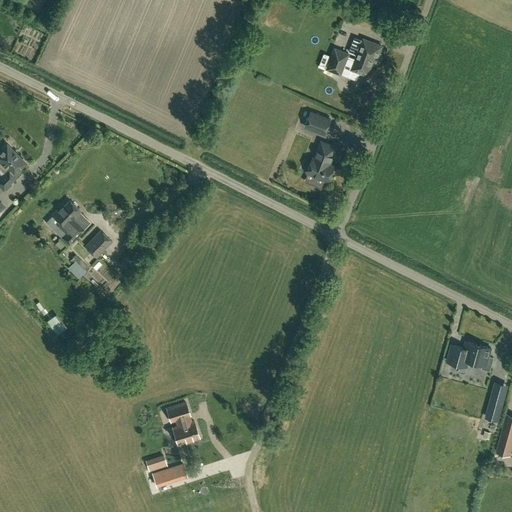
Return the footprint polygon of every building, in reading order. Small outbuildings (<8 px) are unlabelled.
[(378,54),(381,46),(363,39),(356,59),(348,56),(349,54),(335,48),(327,68),(341,74),(345,63),(353,66),(352,69),(360,72),(361,73),(364,75),(365,74),(367,75),(373,60),(376,61),(376,59),(377,59),(379,55),(378,54)] [(325,134),(331,119),(311,111),(305,126),(325,134)] [(333,173),(334,170),(334,168),(334,166),(329,164),(336,147),(321,141),(315,158),(313,157),(307,172),(329,181),(331,174),(333,173)] [(2,150),(0,151),(0,160),(3,164),(1,165),(1,169),(5,173),(0,178),(0,185),(4,189),(15,177),(15,175),(14,174),(25,163),(12,150),(12,148),(9,146),(4,146),(2,148),(2,150)] [(76,223),(74,225),(70,222),(81,211),(69,200),(64,206),(63,204),(53,215),(55,214),(61,220),(58,224),(67,233),(63,237),(70,244),(84,230),(76,223)] [(100,231),(87,244),(85,246),(96,256),(111,241),(100,231)] [(89,267),(78,257),(73,262),(67,268),(78,278),(89,267)] [(106,291),(120,275),(102,259),(88,276),(106,291)] [(467,366),(467,364),(476,366),(477,362),(483,364),(482,368),(490,370),(493,357),(489,356),(491,348),(466,341),(464,348),(452,344),(447,361),(467,366)] [(81,355),(86,361),(92,354),(88,348),(81,355)] [(497,420),(504,395),(507,385),(495,382),(486,416),(497,420)] [(186,402),(167,408),(171,421),(176,419),(178,426),(173,428),(175,434),(176,434),(178,442),(177,442),(178,443),(199,437),(194,421),(191,422),(189,415),(190,415),(186,402)] [(510,455),(511,446),(511,415),(507,414),(496,451),(510,455)] [(154,470),(151,459),(145,461),(149,472),(154,470)] [(156,485),(176,479),(187,476),(185,469),(183,464),(153,473),(156,485)] [(209,511),(235,511),(239,511),(229,475),(202,483),(201,479),(174,488),(177,500),(151,508),(151,511),(185,511),(180,493),(190,490),(189,488),(194,487),(198,502),(206,500),(209,511)]
